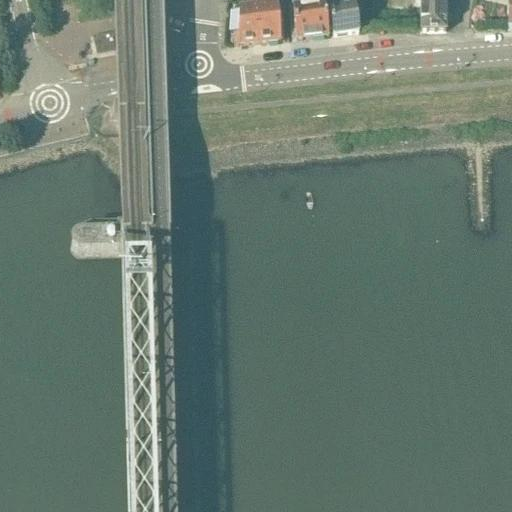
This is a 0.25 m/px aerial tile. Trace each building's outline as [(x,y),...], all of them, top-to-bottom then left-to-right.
[(372,0),(359,0),(360,14),(373,13),(372,0)] [(445,0),(414,0),(415,8),(420,8),(420,35),(446,35),(445,0)] [(352,12),(351,5),(332,7),(332,15),(330,15),(333,39),(358,36),(355,12),(352,12)] [(256,36),(257,47),(280,45),(277,8),(258,10),(261,35),(256,36)] [(328,40),(324,8),(292,12),(296,44),(328,40)] [(233,49),(257,47),(256,36),(261,35),(258,10),(239,11),(238,36),(234,36),(233,49)] [(123,52),(121,43),(101,47),(102,55),(103,55),(104,62),(123,58),(122,52),(123,52)] [(76,259),(81,260),(163,257),(166,255),(168,252),(168,247),(167,243),(164,240),(160,238),(159,237),(79,240),(75,241),(72,245),(71,249),(71,253),(73,256),(76,259)]
